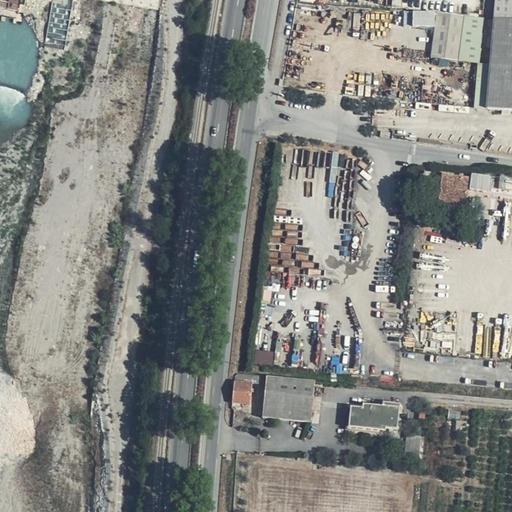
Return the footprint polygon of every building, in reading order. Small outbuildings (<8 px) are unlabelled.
[(464,16),(437,12),(431,59),(458,63),(464,16)] [(511,110),(511,19),(493,18),(486,108),(511,110)] [(472,174),(471,189),(492,190),(493,175),(472,174)] [(466,206),(470,179),(445,175),(443,203),(466,206)] [(274,364),(275,351),(259,351),(258,363),(274,364)] [(265,378),(238,375),(231,383),(229,403),(233,403),(235,384),(252,385),(264,386),(265,378)] [(308,423),(313,382),(265,378),(264,386),(261,419),(308,423)] [(235,384),(233,403),(250,404),(252,385),(235,384)] [(398,431),(400,409),(351,404),(348,428),(385,432),(385,430),(398,431)]
